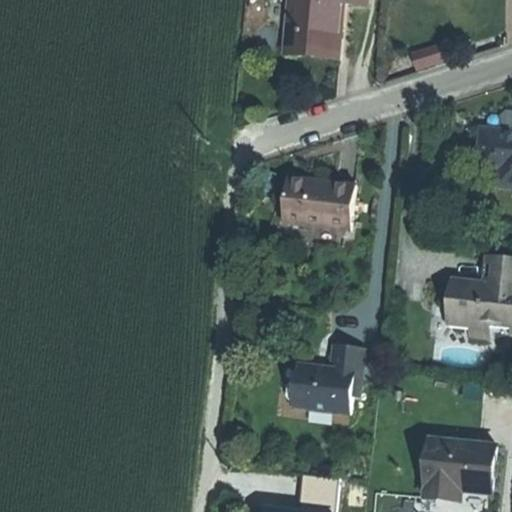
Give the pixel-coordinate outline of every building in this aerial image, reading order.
[(316,0),(316,1),(306,0),(292,0),(288,51),(314,54),(341,56),(346,5),(369,7),(369,0),(316,0)] [(452,45),(414,57),(418,69),(456,57),(452,45)] [(499,187),(511,188),(511,135),(503,135),(504,132),(484,130),(481,156),(501,158),(500,172),(499,187)] [(480,170),(500,172),(501,158),(481,156),(480,170)] [(291,179),(286,224),(353,232),(358,186),(324,182),(291,179)] [(511,336),(511,259),(490,257),(487,286),(486,294),(452,290),(448,326),(469,329),(483,330),(484,325),(491,326),(502,327),(511,328),(510,336),(511,336)] [(452,290),(486,294),(487,286),(469,284),(453,282),(452,290)] [(489,341),(491,326),(484,325),(483,330),(469,329),(468,339),(489,341)] [(317,368),(300,365),(298,382),(295,382),(290,387),(289,397),(292,403),(295,403),(295,408),(307,410),(352,415),(354,397),(356,382),(362,382),(366,350),(336,346),(333,369),(330,369),(329,373),(321,372),(317,368)] [(432,434),(426,491),(462,495),(464,485),(475,486),(493,488),(498,442),(432,434)] [(263,501),(262,511),(328,511),(329,507),(263,501)]
